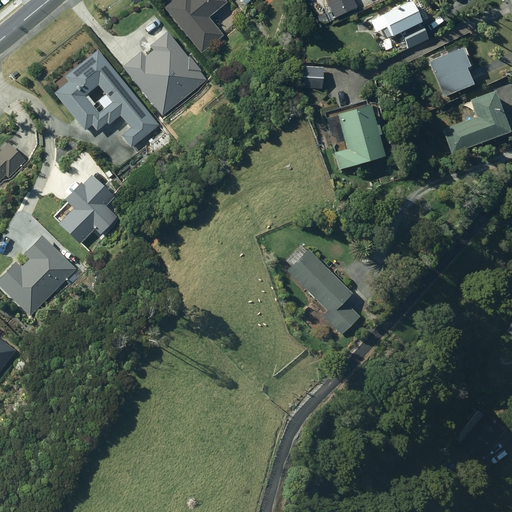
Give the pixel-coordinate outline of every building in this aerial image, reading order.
[(175,0),(165,9),(202,54),(223,36),(209,19),(227,4),(223,0),(175,0)] [(412,4),(383,18),(389,29),(390,29),(394,38),(422,25),(412,4)] [(423,27),(402,36),(408,50),(429,40),(423,27)] [(154,50),(147,56),(144,51),(124,68),(164,116),(207,81),(167,32),(151,45),(154,50)] [(464,51),(430,63),(443,98),(473,87),(467,70),(470,69),(464,51)] [(96,53),(53,88),(78,119),(81,117),(85,123),(88,120),(96,130),(107,121),(108,123),(119,115),(133,131),(125,138),(131,145),(147,131),(141,124),(151,116),(136,98),(134,100),(96,53)] [(476,120),(443,131),(451,155),(509,135),(495,93),(470,102),(476,120)] [(347,151),(334,155),(338,171),(385,158),(379,137),(382,136),(379,127),(377,128),(370,107),(337,117),(347,151)] [(134,153),(116,136),(109,143),(126,160),(134,153)] [(0,182),(6,177),(8,179),(27,162),(7,141),(0,147),(0,182)] [(76,209),(62,224),(79,241),(94,226),(104,235),(119,221),(102,205),(111,195),(93,178),(69,202),(76,209)] [(69,285),(84,271),(49,233),(0,277),(0,289),(25,317),(65,282),(69,285)] [(322,317),(341,336),(359,317),(345,303),(352,296),(308,251),(287,271),(327,312),(322,317)] [(0,372),(17,352),(0,337),(0,372)] [(478,409),(472,417),(477,421),(460,442),(481,458),(507,425),(486,409),(483,413),(478,409)]
